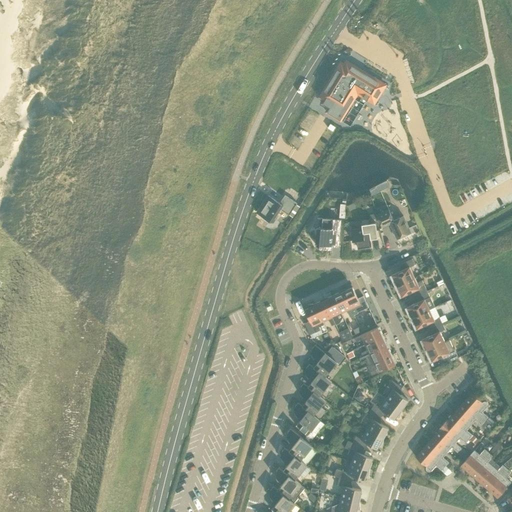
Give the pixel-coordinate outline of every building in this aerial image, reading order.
[(341,63),(320,97),(324,100),(322,104),(329,108),(334,111),(333,113),(339,117),(340,115),(343,117),(358,94),(374,104),(386,85),(346,61),(344,64),(341,63)] [(300,206),(296,204),(297,203),(285,195),(279,203),(268,195),(257,212),(273,223),(275,220),(274,219),(280,209),(289,215),(289,214),(293,217),(300,206)] [(382,228),(390,224),(397,239),(411,232),(403,216),(394,220),(389,209),(376,215),(382,228)] [(328,243),(339,244),(341,220),(334,219),(318,218),(313,226),(317,228),(315,244),(316,245),(316,246),(317,247),(318,248),(319,248),(327,249),(328,243)] [(371,239),(378,238),(376,223),(362,225),(362,228),(352,230),(351,224),(350,224),(353,241),(357,240),(358,248),(372,246),(371,239)] [(394,279),(392,280),(395,286),(414,277),(410,267),(415,265),(412,259),(401,264),(403,270),(392,275),(394,279)] [(417,283),(414,277),(395,286),(398,292),(400,292),(402,296),(413,291),(416,296),(427,291),(422,281),(417,283)] [(352,287),(343,292),(351,309),(354,315),(358,313),(358,312),(369,307),(363,296),(358,298),(352,287)] [(418,302),(407,307),(409,312),(408,312),(411,318),(430,310),(435,307),(427,291),(416,296),(418,302)] [(354,315),(351,309),(343,292),(339,293),(339,292),(333,295),(342,313),(347,310),(350,317),(354,315)] [(336,316),(342,313),(333,295),(327,298),(328,299),(324,300),(335,324),(339,322),(336,316)] [(320,301),(315,304),(323,322),(328,319),(332,326),(335,324),(324,300),(321,302),(320,301)] [(310,321),(305,323),(310,335),(316,332),(320,330),(319,327),(324,324),(323,322),(315,304),(308,305),(308,308),(305,309),(310,321)] [(428,323),(431,329),(442,323),(439,317),(434,320),(430,310),(411,318),(414,325),(415,324),(417,329),(428,323)] [(440,332),(445,329),(442,323),(431,329),(433,334),(422,340),(424,344),(423,344),(426,351),(445,342),(440,332)] [(356,342),(363,339),(365,344),(383,336),(381,330),(380,331),(378,327),(361,335),(354,338),(356,342)] [(344,330),(339,332),(343,340),(348,338),(344,330)] [(361,353),(363,357),(387,346),(385,342),(386,342),(383,336),(365,344),(368,350),(361,353)] [(449,340),(445,342),(426,351),(429,357),(430,357),(432,361),(443,355),(447,363),(458,358),(455,350),(454,350),(449,340)] [(314,357),(319,361),(313,367),(313,368),(325,377),(337,362),(315,345),(313,347),(312,348),(312,349),(312,350),(312,351),(312,352),(312,353),(312,354),(313,355),(313,356),(314,357)] [(361,362),(367,359),(369,365),(392,355),(389,349),(388,349),(387,346),(363,357),(359,358),(361,362)] [(392,355),(369,365),(367,366),(371,375),(378,372),(395,364),(393,361),(394,360),(392,355)] [(319,396),(320,396),(331,381),(325,377),(313,368),(313,367),(309,364),(307,366),(307,367),(307,368),(306,368),(306,369),(306,370),(306,371),(306,372),(307,374),(307,375),(308,375),(309,376),(313,380),(308,387),(319,396)] [(393,390),(386,399),(402,410),(407,404),(406,404),(408,400),(398,393),(402,388),(392,380),(388,386),(393,390)] [(326,401),(320,396),(319,396),(308,387),(304,383),(302,386),(301,386),(301,388),(300,389),(300,390),(300,391),(301,392),(301,393),(302,394),(303,395),(308,399),(302,406),(314,416),(314,415),(326,401)] [(471,393),(463,402),(485,421),(488,417),(483,412),(487,407),(487,406),(488,406),(488,405),(488,404),(487,403),(487,402),(486,402),(485,402),(484,401),(483,402),(482,402),(471,393)] [(399,418),(402,410),(386,399),(380,407),(375,404),(370,410),(381,417),(384,412),(394,419),(396,417),(399,418)] [(314,416),(302,406),(298,402),(296,405),(295,406),(295,407),(295,408),(295,409),(295,410),(295,411),(295,412),(296,413),(296,414),(297,414),(302,418),(296,426),(313,439),(324,424),(320,420),(314,415),(314,416)] [(481,425),(485,421),(463,402),(455,411),(471,425),(475,420),(481,425)] [(378,422),(381,417),(370,410),(366,416),(372,419),(367,429),(384,439),(388,432),(387,432),(389,428),(378,422)] [(455,411),(448,420),(447,420),(469,439),(473,435),(467,430),(471,425),(455,411)] [(494,421),(488,417),(485,421),(490,425),(494,421)] [(465,443),(469,439),(447,420),(448,420),(447,420),(439,429),(440,429),(455,443),(456,443),(460,438),(465,443)] [(289,451),(300,461),(301,460),(312,446),(290,428),(288,431),(288,432),(287,433),(287,434),(287,435),(287,436),(287,437),(288,438),(288,439),(289,440),(294,444),(289,451)] [(382,447),(384,439),(367,429),(361,439),(356,436),(352,443),(364,448),(366,443),(377,449),(379,446),(382,447)] [(461,448),(456,443),(455,443),(440,429),(439,429),(439,430),(432,438),(447,452),(452,447),(457,452),(461,448)] [(473,435),(469,439),(475,444),(478,440),(473,435)] [(432,438),(424,447),(445,466),(449,462),(443,457),(447,452),(432,438)] [(353,456),(351,462),(370,469),(372,462),(371,462),(373,458),(361,454),(364,448),(352,443),(348,441),(345,448),(349,450),(348,454),(353,456)] [(436,465),(442,470),(443,468),(445,466),(424,447),(416,456),(416,457),(427,466),(426,467),(426,468),(426,469),(427,470),(427,471),(428,471),(429,471),(430,471),(431,471),(436,465)] [(493,447),(489,452),(493,456),(494,457),(499,452),(493,447)] [(289,464),(283,470),(283,471),(295,480),(307,465),(301,460),(300,461),(289,451),(285,448),(283,450),(282,451),(282,452),(282,453),(281,454),(281,455),(281,456),(282,457),(283,458),(283,459),(284,460),(289,464)] [(461,466),(470,474),(489,452),(485,449),(480,454),(474,450),(461,466)] [(470,474),(479,482),(493,466),(488,462),(493,456),(489,452),(470,474)] [(336,469),(334,476),(339,478),(351,481),(353,475),(364,480),(365,477),(369,478),(370,469),(351,462),(347,473),(341,470),(336,469)] [(449,462),(445,466),(450,470),(454,466),(449,462)] [(493,466),(479,482),(488,490),(507,468),(503,464),(498,470),(493,466)] [(295,480),(283,471),(283,470),(279,467),(277,470),(276,471),(276,472),(276,473),(276,474),(276,475),(276,476),(276,477),(277,477),(277,478),(278,479),(283,483),(277,490),(294,503),(298,498),(297,497),(305,488),(301,485),(301,484),(295,480)] [(511,472),(507,468),(488,490),(497,497),(497,498),(511,482),(506,477),(511,472)] [(349,487),(351,481),(339,478),(337,485),(343,486),(340,497),(360,502),(362,494),(360,494),(361,490),(349,487)] [(294,503),(277,490),(273,486),(271,489),(271,490),(270,491),(270,492),(270,493),(270,494),(270,495),(270,496),(271,496),(272,497),(272,498),(277,502),(271,509),(274,511),(288,511),(295,504),(294,503)] [(361,510),(360,502),(340,497),(338,508),(332,507),(330,511),(343,511),(344,510),(352,511),(356,511),(357,510),(361,510)]
